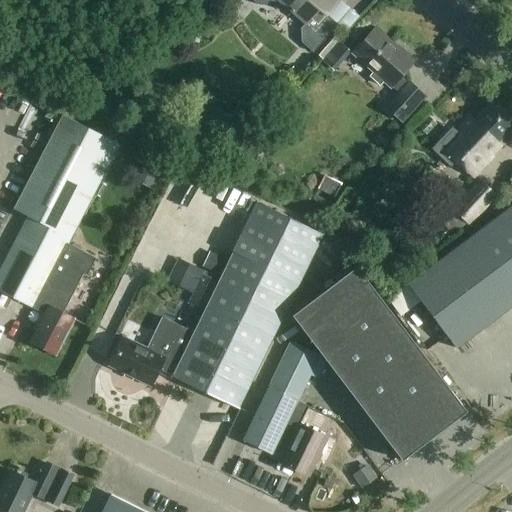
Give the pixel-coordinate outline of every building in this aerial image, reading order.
[(252,0),(259,6),(273,5),(276,0),(277,0),(305,24),(301,29),(302,42),(313,53),(337,25),(326,16),(339,1),(337,0),(252,0)] [(407,84),(399,78),(414,62),(375,27),(352,54),(390,88),(392,86),(400,93),(386,108),(402,122),(425,97),(409,82),(407,84)] [(495,105),(488,101),(472,118),(468,114),(438,145),(472,178),(493,156),(491,155),(500,145),(497,142),(511,125),(511,121),(510,119),(510,117),(496,104),(495,105)] [(95,259),(67,244),(100,180),(119,145),(61,117),(43,151),(13,209),(28,216),(0,269),(0,305),(6,309),(12,297),(42,313),(40,317),(43,318),(30,342),(56,356),(74,319),(63,313),(84,273),(87,275),(95,259)] [(218,172),(231,164),(223,152),(210,159),(218,172)] [(324,176),(318,189),(334,197),(341,184),(324,176)] [(468,227),(497,197),(479,180),(450,210),(468,227)] [(237,409),(291,299),(322,234),(256,202),(193,333),(162,318),(147,349),(123,337),(109,366),(151,386),(159,368),(172,375),(171,376),(237,409)] [(456,348),(511,306),(511,206),(408,284),(456,348)] [(168,279),(193,291),(203,269),(178,257),(168,279)] [(360,266),(296,315),(406,459),(470,410),(360,266)] [(324,358),(290,342),(269,386),(296,400),(307,376),(314,379),(324,358)] [(269,386),(243,441),(282,460),(280,463),(308,476),(315,461),(324,465),(335,442),(300,425),(309,406),(296,400),(269,386)] [(64,494),(73,476),(57,468),(47,488),(11,471),(0,492),(0,508),(8,511),(23,511),(33,493),(58,506),(64,494)] [(368,468),(353,478),(362,491),(377,480),(368,468)] [(146,511),(112,495),(103,511),(146,511)]
